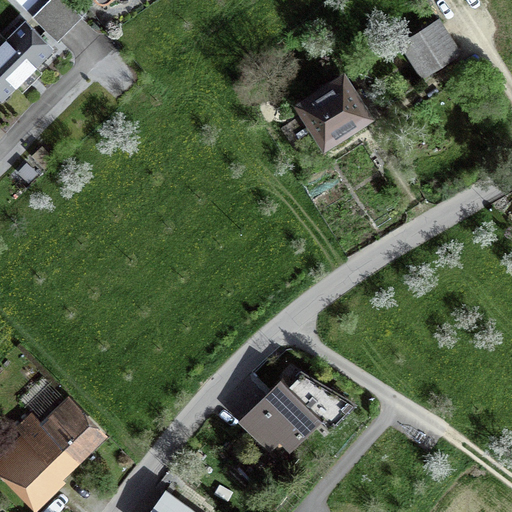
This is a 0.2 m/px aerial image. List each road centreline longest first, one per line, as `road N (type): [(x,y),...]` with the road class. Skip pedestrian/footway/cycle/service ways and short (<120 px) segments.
road 1 (residential): [(116,511),(197,411),(284,323),(372,258),(511,175)]
road 2 (residential): [(108,38),(0,154)]
